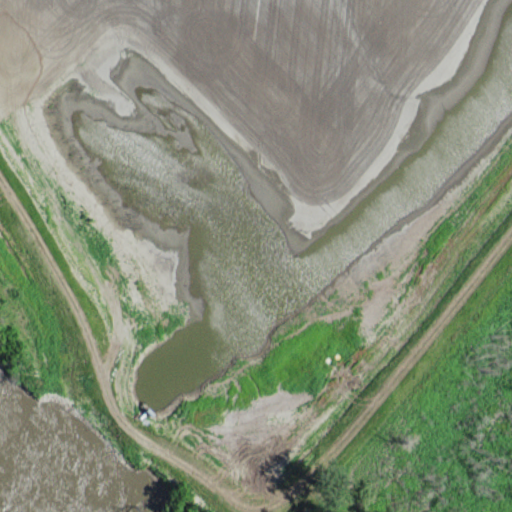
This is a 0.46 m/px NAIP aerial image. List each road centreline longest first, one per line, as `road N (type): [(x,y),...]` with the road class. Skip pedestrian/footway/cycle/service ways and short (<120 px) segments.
road 1 (residential): [(352,433),(287,511),(221,503),(123,419),(84,321),(0,175)]
road 2 (residential): [(511,233),(352,433)]
